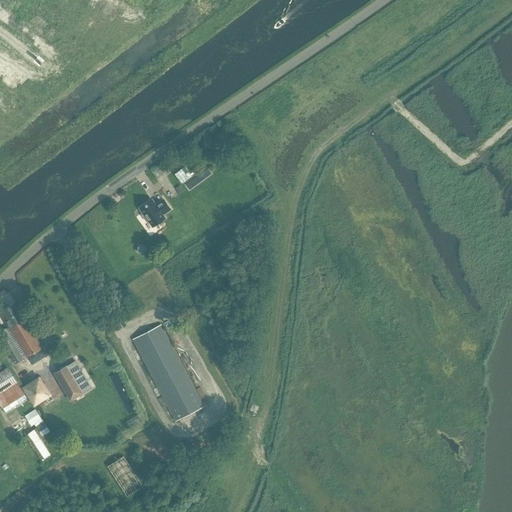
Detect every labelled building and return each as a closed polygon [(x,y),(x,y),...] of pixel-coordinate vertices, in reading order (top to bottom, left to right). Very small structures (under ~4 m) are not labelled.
[(184,167),(174,175),(182,184),(192,177),(184,167)] [(179,185),(174,189),(178,194),(183,191),(179,185)] [(152,228),(166,218),(164,216),(171,210),(163,199),(156,204),(152,199),(138,209),(142,215),(141,216),(146,223),(147,222),(152,228)] [(150,248),(139,244),(137,252),(148,255),(150,248)] [(16,303),(0,312),(0,321),(2,322),(5,320),(27,358),(43,349),(16,303)] [(175,422),(203,407),(161,325),(132,340),(175,422)] [(0,339),(14,363),(23,358),(6,329),(0,332),(0,339)] [(70,401),(91,388),(75,361),(54,374),(70,401)] [(30,402),(25,394),(8,368),(0,372),(0,405),(7,417),(19,410),(18,409),(30,402)] [(33,405),(49,395),(39,379),(23,389),(33,405)] [(34,410),(25,416),(31,426),(41,420),(34,410)] [(36,427),(40,432),(47,428),(43,422),(36,427)] [(40,460),(49,455),(34,431),(25,436),(40,460)] [(107,467),(127,497),(143,487),(124,456),(107,467)]
